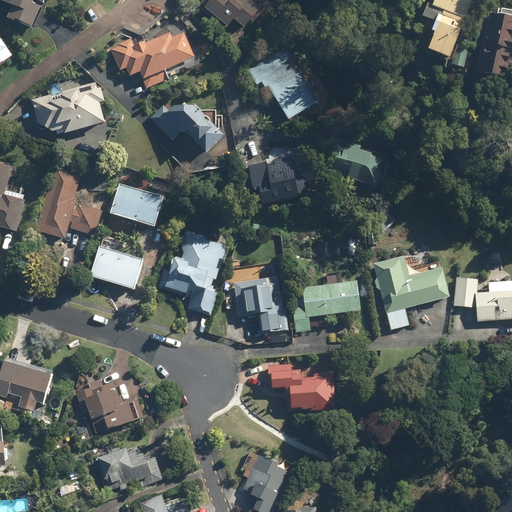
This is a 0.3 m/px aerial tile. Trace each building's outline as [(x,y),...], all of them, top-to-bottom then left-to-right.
[(0,0),(0,2),(12,8),(6,20),(31,31),(41,9),(33,6),(35,1),(43,4),(45,0),(0,0)] [(234,22),(244,30),(250,23),(251,23),(254,25),(270,6),(263,0),(203,0),(199,5),(202,8),(228,30),(234,22)] [(449,65),(473,0),(435,0),(433,6),(427,4),(422,18),(436,23),(424,55),(449,65)] [(511,56),(511,17),(489,13),(476,73),(507,80),(511,56)] [(119,47),(111,50),(119,72),(126,70),(129,78),(140,74),(146,90),(169,81),(166,72),(194,60),(185,34),(172,38),(170,33),(134,47),(131,40),(118,45),(119,47)] [(285,49),(248,72),(257,87),(262,84),(265,90),(268,88),(289,122),(318,104),(285,49)] [(63,134),(64,136),(105,124),(100,105),(101,104),(104,104),(101,89),(97,90),(96,84),(62,93),(63,97),(61,97),(62,100),(56,102),(53,103),(51,96),(31,101),(37,125),(53,134),(56,133),(57,136),(63,134)] [(174,108),(170,113),(163,106),(150,119),(172,142),(180,134),(184,134),(206,155),(224,137),(202,115),(195,109),(178,108),(174,108)] [(332,171),(330,176),(372,188),(374,191),(385,185),(391,166),(384,156),(346,144),(344,153),(336,151),(331,171),(332,171)] [(311,201),(301,152),(242,163),(248,196),(255,194),(258,211),(311,201)] [(0,164),(0,229),(17,234),(25,202),(4,196),(12,167),(0,164)] [(35,232),(65,241),(69,229),(95,237),(102,212),(76,204),(78,199),(75,198),(82,175),(55,167),(35,232)] [(164,199),(119,186),(109,216),(154,230),(164,199)] [(205,238),(186,232),(181,247),(185,248),(181,262),(174,260),(165,290),(191,298),(188,309),(211,316),(218,295),(212,293),(214,288),(211,287),(213,280),(217,281),(227,247),(204,240),(205,238)] [(143,262),(99,248),(89,279),(134,292),(143,262)] [(404,258),(374,265),(390,332),(409,327),(405,310),(450,299),(443,269),(409,277),(404,258)] [(277,278),(234,284),(239,319),(259,316),(261,336),(285,332),(277,278)] [(475,309),(476,315),(477,323),(511,321),(511,292),(477,294),(478,280),(456,278),(454,307),(475,309)] [(302,289),(305,308),(292,309),(295,334),(311,332),(309,319),(360,312),(357,283),(302,289)] [(54,374),(6,358),(0,376),(0,396),(6,399),(7,395),(21,399),(18,409),(33,414),(37,404),(43,406),(54,374)] [(291,365),(268,367),(269,391),(285,390),(287,414),(294,414),(294,411),(302,410),(303,412),(313,411),(313,410),(336,408),(333,372),(314,374),(314,378),(301,379),(300,371),(292,371),(291,365)] [(94,437),(144,419),(138,401),(122,406),(114,384),(104,388),(101,382),(89,386),(90,390),(79,393),(94,437)] [(164,481),(155,458),(145,461),(143,455),(142,456),(139,447),(126,451),(126,450),(121,452),(119,448),(106,452),(108,456),(97,460),(97,462),(95,463),(105,494),(136,483),(139,490),(164,481)] [(285,469),(259,457),(243,490),(251,494),(250,497),(258,500),(252,511),(272,511),(291,474),(285,471),(285,469)] [(511,511),(511,491),(508,490),(497,511),(511,511)] [(162,496),(139,504),(141,511),(189,511),(187,505),(167,511),(162,496)]
